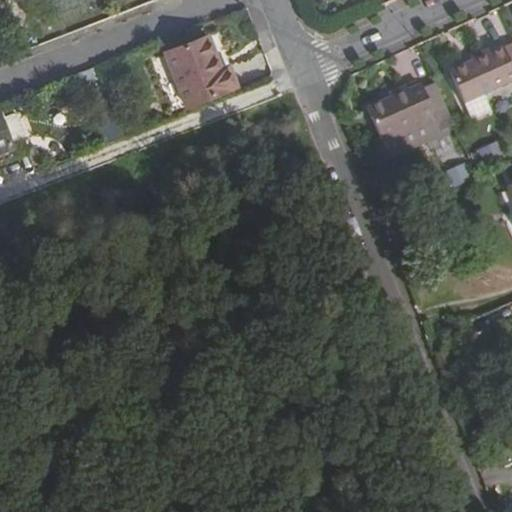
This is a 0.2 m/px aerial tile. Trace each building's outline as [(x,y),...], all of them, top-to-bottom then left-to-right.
[(205,42),(163,58),(183,111),(232,92),(224,71),(217,74),(205,42)] [(511,49),(490,59),(487,55),(469,63),(471,67),(447,78),(459,108),(511,86),(511,49)] [(224,71),(232,92),(237,90),(230,69),(224,71)] [(94,72),(75,79),(79,90),(98,82),(94,72)] [(429,144),(430,141),(451,132),(433,91),(421,96),(419,91),(406,96),(404,92),(386,101),(387,104),(365,114),(388,163),(429,144)] [(0,123),(0,124),(8,147),(21,142),(23,137),(17,121),(12,118),(0,123)] [(112,120),(96,126),(105,150),(121,143),(112,120)] [(0,158),(11,155),(8,147),(0,124),(0,158)] [(498,140),(477,150),(485,168),(507,158),(498,140)] [(469,162),(445,171),(451,187),(475,178),(469,162)] [(511,190),(499,196),(511,224),(511,225),(507,228),(511,239),(511,190)]
